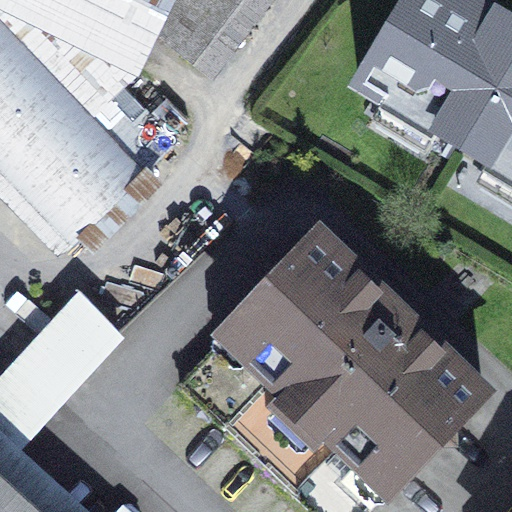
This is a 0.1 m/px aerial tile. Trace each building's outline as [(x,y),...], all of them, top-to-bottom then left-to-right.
[(0,0),(0,170),(73,248),(177,144),(111,74),(99,76),(7,0),(0,0)] [(197,64),(246,0),(160,0),(143,22),(197,64)] [(511,27),(467,0),(413,0),(360,88),(511,179),(511,27)] [(321,241),(180,389),(228,434),(266,393),(333,457),(294,497),(309,511),(370,511),(483,395),(321,241)] [(56,408),(120,333),(77,296),(12,371),(56,408)] [(27,511),(0,487),(0,511),(27,511)]
